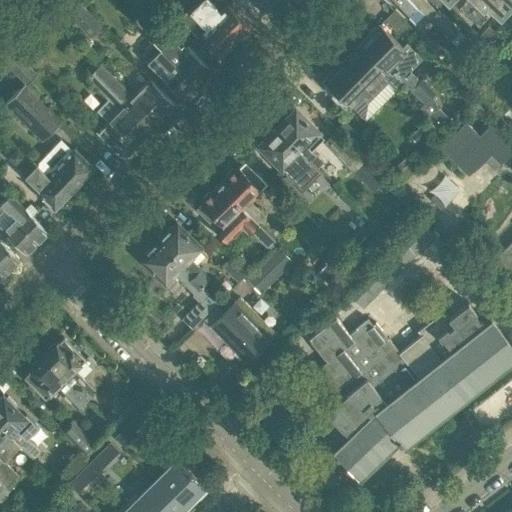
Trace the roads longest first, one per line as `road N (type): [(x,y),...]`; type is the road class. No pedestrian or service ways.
road 1 (residential): [(50,265),(316,0)]
road 2 (residential): [(264,478),(50,265)]
